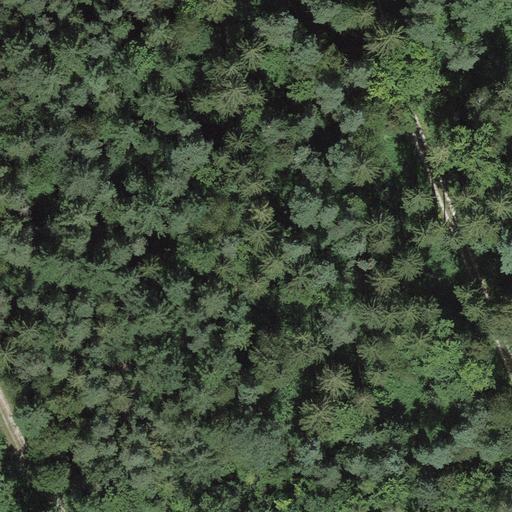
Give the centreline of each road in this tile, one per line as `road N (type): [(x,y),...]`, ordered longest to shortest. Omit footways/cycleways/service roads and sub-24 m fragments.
road 1 (track): [(511,370),(373,0)]
road 2 (track): [(0,405),(57,511)]
